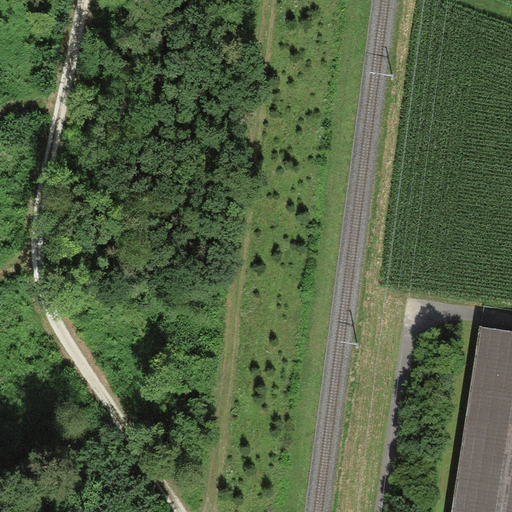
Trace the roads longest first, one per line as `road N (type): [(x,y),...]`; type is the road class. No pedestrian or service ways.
road 1 (track): [(179,511),(58,324),(34,268),(78,0)]
road 2 (track): [(267,0),(203,511)]
